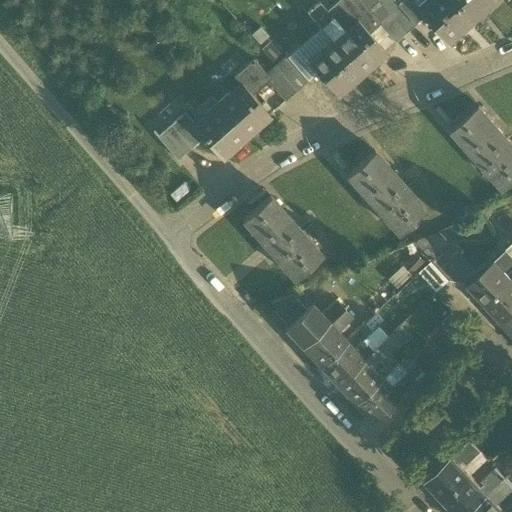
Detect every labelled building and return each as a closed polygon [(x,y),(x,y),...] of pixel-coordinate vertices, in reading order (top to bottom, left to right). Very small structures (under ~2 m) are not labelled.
[(336,0),(326,9),(345,30),(357,20),(368,32),(378,24),(376,22),(379,20),(361,0),(336,0)] [(376,0),(388,12),(398,3),(395,0),(376,0)] [(400,0),(398,3),(416,23),(426,14),(422,9),(423,9),(415,0),(400,0)] [(450,41),(474,20),(456,0),(433,0),(423,9),(422,9),(426,14),(450,41)] [(496,0),(456,0),(474,20),(496,0)] [(405,32),(416,23),(398,3),(388,12),(405,32)] [(394,42),(405,32),(388,12),(379,20),(376,22),(378,24),(394,42)] [(385,51),(368,32),(357,20),(345,30),(346,32),(334,42),(361,72),(385,51)] [(337,93),(361,72),(334,42),(322,53),(320,52),(309,62),(337,93)] [(285,55),(274,65),(296,90),(307,80),(285,55)] [(233,76),(240,84),(241,83),(252,95),(267,81),(262,76),(265,73),(253,59),(233,76)] [(284,101),(296,90),(274,65),(265,73),(262,76),(267,81),(284,101)] [(269,114),(252,95),(241,83),(240,84),(230,92),(231,94),(219,105),(245,135),(269,114)] [(221,156),(245,135),(219,105),(207,116),(205,114),(195,124),(193,125),(204,136),(221,156)] [(452,130),(505,189),(511,182),(511,142),(479,106),(452,130)] [(156,136),(177,160),(204,136),(193,125),(195,124),(184,111),(156,136)] [(347,175),(399,234),(427,210),(374,150),(347,175)] [(242,219),(295,279),(322,255),(270,195),(242,219)] [(511,242),(494,259),(504,269),(511,261),(511,242)] [(450,244),(431,261),(416,245),(407,254),(416,263),(413,266),(420,273),(432,262),(449,280),(460,283),(474,271),(450,244)] [(486,302),(511,278),(508,274),(504,269),(494,259),(468,283),(486,302)] [(420,273),(437,291),(449,280),(432,262),(420,273)] [(503,321),(511,312),(511,278),(486,302),(503,321)] [(267,303),(288,325),(306,309),(291,293),(267,303)] [(285,328),(302,345),(328,321),(336,329),(351,316),(335,299),(320,312),(312,303),(306,309),(288,325),(285,328)] [(511,312),(503,321),(511,330),(511,312)] [(443,321),(459,337),(467,329),(452,313),(443,321)] [(346,340),(336,329),(328,321),(302,345),(320,364),(346,340)] [(400,324),(392,331),(402,341),(409,334),(400,324)] [(370,334),(379,343),(388,336),(378,326),(370,334)] [(379,343),(363,359),(372,369),(402,341),(392,331),(387,335),(388,336),(379,343)] [(370,334),(354,348),(363,359),(379,343),(370,334)] [(337,383),(363,359),(354,348),(346,340),(320,364),(337,383)] [(380,377),(372,369),(363,359),(337,383),(354,402),(380,377)] [(380,377),(388,386),(404,371),(396,362),(380,377)] [(405,371),(404,371),(388,386),(398,397),(414,381),(405,371)] [(372,421),(398,397),(388,386),(380,377),(354,402),(372,421)] [(470,439),(452,455),(459,462),(463,459),(466,462),(479,450),(470,439)] [(426,479),(444,499),(470,474),(459,462),(452,455),(426,479)] [(486,483),(482,487),(487,493),(505,477),(496,467),(482,480),(486,483)] [(456,511),(466,511),(487,493),(482,487),(470,474),(444,499),(456,511)] [(511,484),(505,477),(487,493),(493,499),(497,496),(500,499),(511,487),(511,484)] [(503,511),(504,511),(493,499),(487,493),(466,511),(503,511)]
